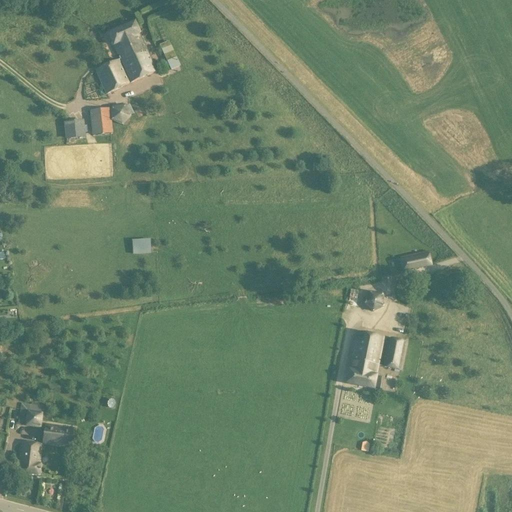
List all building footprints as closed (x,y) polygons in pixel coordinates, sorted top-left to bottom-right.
[(106,95),(128,85),(119,64),(118,64),(120,63),(130,84),(156,73),(152,64),(134,24),(108,36),(119,61),(95,71),(106,95)] [(179,66),(169,42),(159,46),(170,70),(179,66)] [(129,117),(134,115),(129,105),(124,107),(111,110),(111,121),(122,126),(129,118),(129,117)] [(109,109),(90,111),(92,137),(112,134),(109,109)] [(131,254),(150,253),(150,239),(131,240),(131,254)] [(399,258),(400,261),(399,261),(399,262),(402,273),(403,273),(406,273),(431,267),(432,267),(432,266),(432,265),(430,255),(429,255),(429,254),(428,254),(427,252),(399,258)] [(358,291),(351,290),(349,298),(357,299),(358,291)] [(384,308),(384,307),(384,306),(383,297),(383,296),(382,295),(381,294),(380,294),(371,293),(370,293),(369,293),(368,294),(363,303),(363,304),(363,305),(364,305),(370,313),(371,313),(372,314),(374,314),(374,313),(383,308),(384,308)] [(380,376),(377,375),(384,339),(357,333),(347,384),(379,391),(382,378),(380,378),(380,376)] [(383,344),(379,367),(381,367),(400,371),(405,343),(401,342),(387,339),(386,344),(383,344)] [(39,427),(42,407),(21,405),(19,425),(39,427)] [(45,424),(41,445),(69,450),(73,429),(45,424)] [(40,464),(41,445),(20,443),(18,466),(18,475),(40,477),(41,464),(40,464)]
